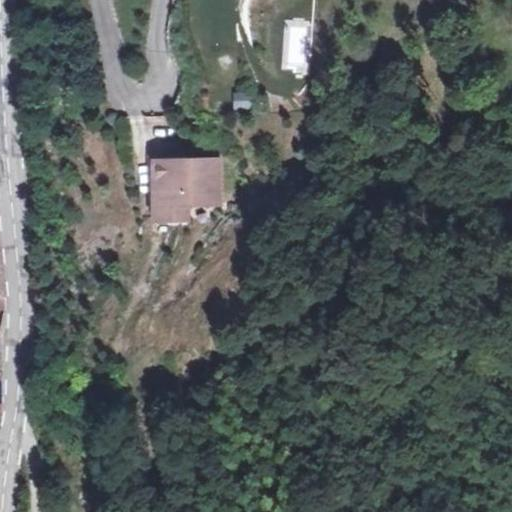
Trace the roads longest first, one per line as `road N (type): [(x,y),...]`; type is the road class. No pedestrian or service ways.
road 1 (tertiary): [(3,511),(18,300),(4,0)]
road 2 (residential): [(166,0),(154,96),(131,89),(122,75),(102,0)]
